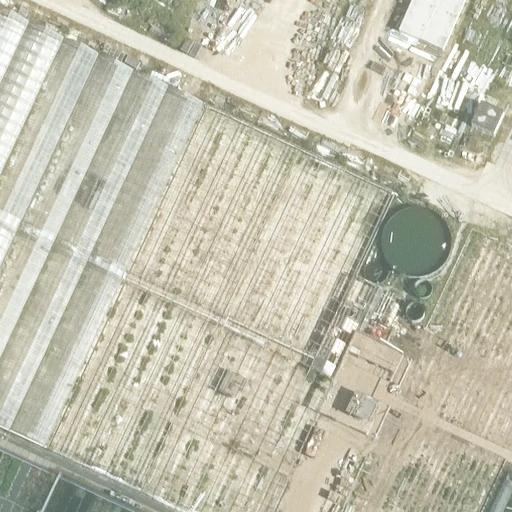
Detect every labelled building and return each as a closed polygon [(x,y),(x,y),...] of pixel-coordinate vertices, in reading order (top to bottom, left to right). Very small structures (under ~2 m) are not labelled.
[(405,0),(394,32),(449,52),(468,0),(405,0)] [(0,431),(173,511),(273,511),(318,416),(358,329),(335,318),(353,279),(391,196),(0,14),(0,431)] [(507,108),(486,99),(475,126),(496,135),(507,108)] [(375,442),(341,511),(482,511),(506,463),(511,465),(511,248),(473,231),(472,233),(411,362),(375,442)] [(0,511),(161,511),(0,437),(0,511)]
